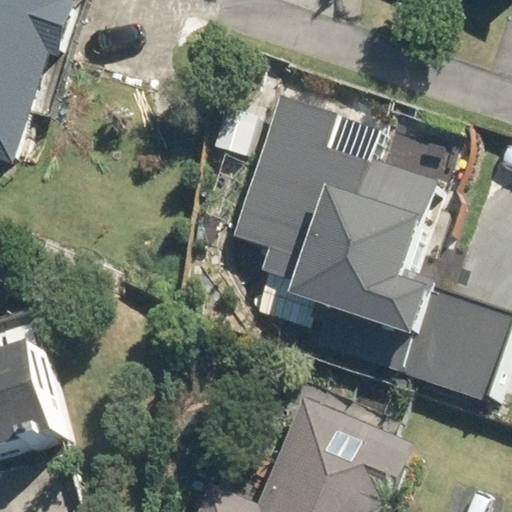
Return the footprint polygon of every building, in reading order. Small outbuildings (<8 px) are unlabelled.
[(80,0),(0,0),(0,165),(21,173),(62,65),(68,68),(88,15),(76,10),(80,0)] [(245,242),(285,255),(276,280),(343,305),(330,346),(500,407),(511,372),(511,318),(414,287),(444,194),(334,155),(345,124),(292,107),(245,242)] [(373,165),(380,141),(359,136),(353,158),(373,165)] [(0,464),(65,448),(44,360),(0,370),(0,464)] [(402,511),(427,457),(309,406),(264,511),(260,511),(218,493),(210,511),(402,511)]
